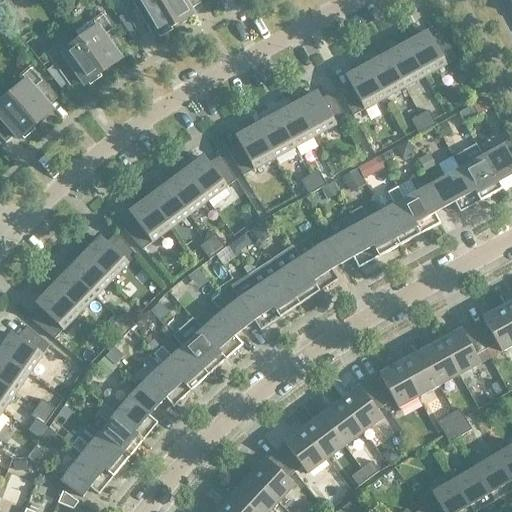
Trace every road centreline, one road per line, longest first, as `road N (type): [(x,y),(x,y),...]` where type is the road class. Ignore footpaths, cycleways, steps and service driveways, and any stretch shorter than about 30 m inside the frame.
road 1 (residential): [(147,511),(228,419),(307,359),(511,239)]
road 2 (residential): [(19,233),(97,153),(171,102),(358,0)]
